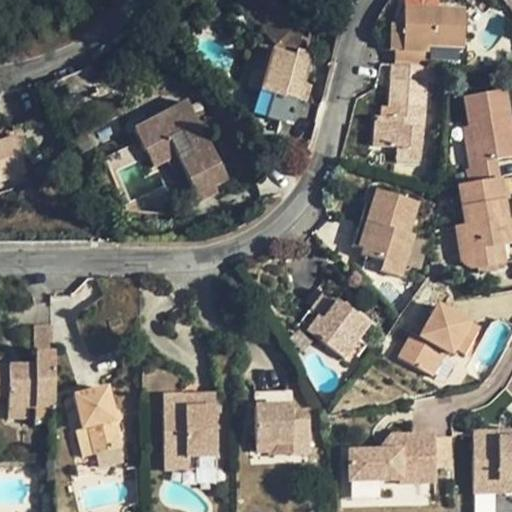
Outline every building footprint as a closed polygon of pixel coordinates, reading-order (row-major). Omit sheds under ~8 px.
[(297,51),(301,37),(304,27),(276,0),(238,0),(233,5),(262,35),(246,88),(283,99),(288,82),(302,86),(312,55),(305,53),(297,51)] [(429,9),(413,9),(404,8),(403,25),(402,52),(394,52),(393,65),(428,67),(429,47),(463,49),(465,10),(429,9)] [(388,52),(394,52),(402,52),(403,25),(389,24),(388,52)] [(309,39),(301,37),(297,51),(305,53),(309,39)] [(441,67),(428,67),(393,65),(391,66),(387,108),(381,107),(380,118),(374,118),(371,146),(396,149),(396,159),(419,161),(426,84),(439,85),(441,67)] [(45,86),(54,111),(97,94),(87,69),(45,86)] [(511,157),(511,132),(511,127),(505,91),(463,98),(468,128),(475,164),(466,165),(465,166),(468,186),(498,181),(494,161),(511,157)] [(176,158),(196,196),(214,187),(227,180),(186,103),(132,131),(143,152),(153,170),(176,158)] [(460,129),(466,165),(475,164),(468,128),(460,129)] [(0,181),(26,173),(14,138),(0,142),(0,181)] [(437,173),(428,170),(425,187),(433,189),(437,173)] [(501,187),(500,180),(498,181),(468,186),(457,187),(458,193),(501,187)] [(218,194),(214,187),(196,196),(199,204),(218,194)] [(511,261),(511,258),(501,187),(458,193),(464,228),(454,229),(462,272),(511,261)] [(374,192),(365,224),(370,225),(361,256),(382,262),(379,273),(401,279),(413,237),(407,236),(417,204),(374,192)] [(362,251),(370,225),(365,224),(360,222),(352,247),(362,251)] [(357,341),(367,327),(317,290),(306,305),(311,309),(309,313),(316,318),(304,334),(342,361),(349,352),(357,357),(365,347),(357,341)] [(397,358),(427,375),(441,351),(446,354),(450,356),(453,351),(463,357),(478,330),(468,324),(449,313),(436,306),(418,338),(411,334),(397,358)] [(452,307),(449,313),(468,324),(472,318),(452,307)] [(432,378),(446,354),(441,351),(427,375),(432,378)] [(0,397),(7,397),(6,409),(23,409),(34,409),(52,409),(52,354),(33,354),(33,368),(0,368),(0,397)] [(105,389),(72,398),(81,431),(86,429),(93,456),(120,449),(105,389)] [(212,396),(193,397),(194,409),(161,410),(163,459),(215,457),(212,396)] [(194,409),(193,397),(161,398),(161,410),(194,409)] [(253,407),(255,449),(291,447),(291,456),(308,456),(307,422),(290,423),(289,405),(253,407)] [(24,421),(23,409),(6,409),(7,421),(24,421)] [(52,409),(34,409),(34,426),(52,426),(52,409)] [(496,441),(496,434),(471,434),(472,494),(497,494),(497,482),(511,482),(511,441),(506,441),(496,441)] [(347,484),(400,482),(399,471),(417,470),(417,486),(434,486),(432,436),(388,437),(389,452),(378,452),(347,453),(347,484)] [(389,452),(388,437),(378,452),(389,452)] [(291,447),(255,449),(255,456),(270,455),(271,458),(291,456),(291,447)] [(216,470),(215,457),(163,459),(164,472),(216,470)] [(44,466),(36,465),(36,479),(44,478),(44,466)] [(399,471),(400,482),(400,487),(417,486),(417,470),(399,471)]
